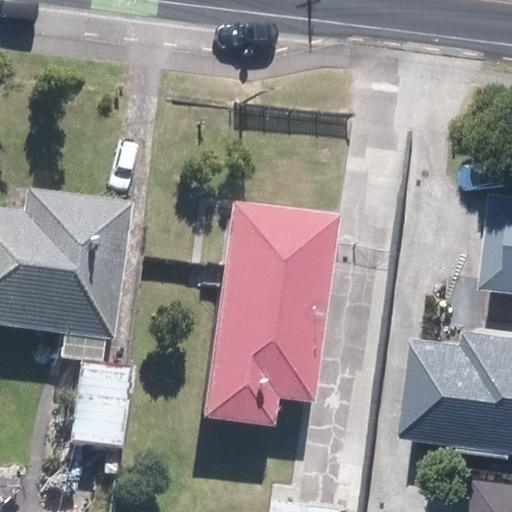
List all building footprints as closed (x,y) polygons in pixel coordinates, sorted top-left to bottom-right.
[(511,297),(511,201),(478,200),(472,295),(511,297)] [(103,213),(0,206),(0,337),(44,341),(42,370),(65,372),(60,453),(108,456),(113,379),(85,377),(87,343),(95,344),(103,213)] [(310,227),(198,217),(178,430),(259,438),(262,412),(293,415),(310,227)] [(511,352),(411,342),(400,450),(511,460),(511,352)] [(511,511),(511,485),(474,482),(471,511),(511,511)]
